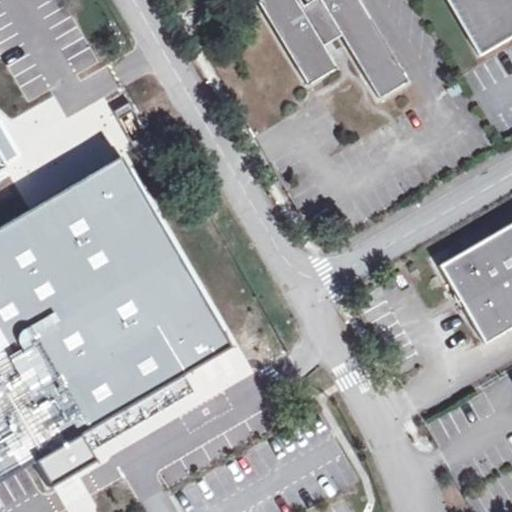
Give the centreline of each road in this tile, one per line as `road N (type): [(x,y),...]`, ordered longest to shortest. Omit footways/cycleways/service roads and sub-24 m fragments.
road 1 (residential): [(131,0),(309,298)]
road 2 (residential): [(511,173),(309,298)]
road 3 (residential): [(309,298),(405,484),(411,511)]
